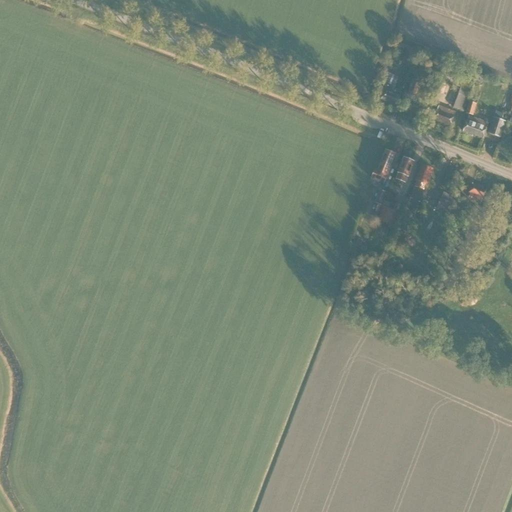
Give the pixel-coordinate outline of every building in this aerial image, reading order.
[(410,52),(407,62),(417,65),(420,54),(410,52)] [(439,68),(446,70),(442,80),(461,88),(453,107),(464,112),(472,92),(470,91),(475,77),(440,64),(439,68)] [(445,71),(438,68),(436,76),(442,78),(445,71)] [(399,91),(400,90),(395,88),(399,78),(387,73),(383,84),(386,85),(381,100),(397,106),(402,92),(399,91)] [(426,117),(431,104),(417,99),(423,82),(413,78),(407,94),(408,94),(406,100),(409,101),(406,109),(426,117)] [(476,104),(469,102),(466,114),(473,116),(476,104)] [(450,126),(456,112),(439,106),(434,120),(450,126)] [(483,138),(488,123),(468,116),(463,131),(483,138)] [(494,117),(488,133),(501,138),(507,122),(494,117)] [(389,169),(395,154),(386,150),(380,165),(378,170),(375,169),(371,178),(384,183),(387,174),(389,169)] [(408,176),(414,161),(405,157),(398,173),(399,173),(397,179),(405,182),(407,176),(408,176)] [(426,184),(432,169),(423,165),(417,180),(415,186),(424,189),(426,184)] [(481,202),(486,189),(472,183),(468,192),(470,193),(469,197),(481,202)] [(386,192),(379,189),(374,202),(379,204),(375,214),(377,215),(386,192)] [(423,193),(413,189),(405,209),(415,213),(423,193)] [(453,201),(442,196),(437,208),(448,213),(453,201)] [(462,220),(469,200),(460,196),(455,211),(457,212),(455,217),(462,220)] [(399,212),(383,207),(378,220),(394,226),(399,212)] [(362,240),(356,238),(354,246),(360,248),(362,240)]
